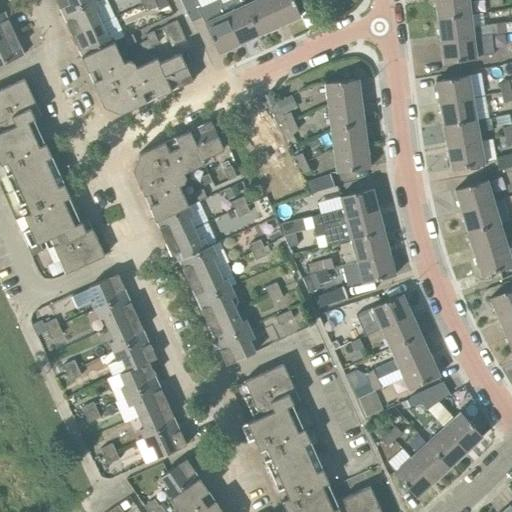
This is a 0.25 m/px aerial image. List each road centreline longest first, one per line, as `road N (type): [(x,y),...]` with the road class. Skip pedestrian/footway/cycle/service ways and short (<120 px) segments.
road 1 (residential): [(511,421),(437,288),(400,126),(388,17)]
road 2 (unclassified): [(112,141),(388,17)]
road 3 (residential): [(240,511),(225,476),(233,438),(213,391),(183,385),(125,260)]
